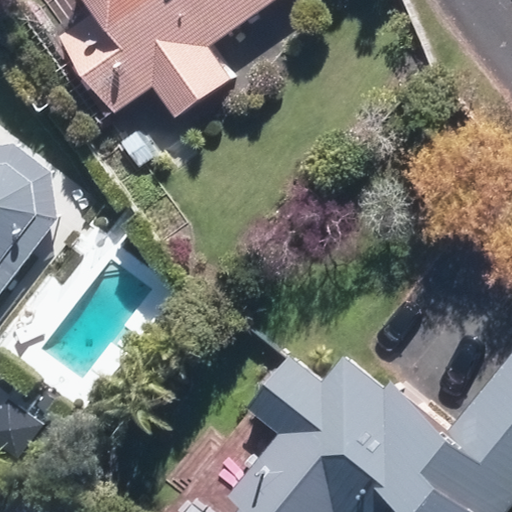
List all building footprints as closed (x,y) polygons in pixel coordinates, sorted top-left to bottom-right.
[(220,39),(275,0),(109,0),(70,27),(126,107),(163,79),(185,111),(242,70),(220,39)] [(164,150),(142,117),(113,136),(135,169),(164,150)] [(0,299),(67,212),(60,163),(24,136),(0,139),(0,299)] [(511,511),(511,346),(461,410),(402,362),(394,373),(353,340),(331,367),(301,342),(254,399),(286,425),(232,491),(245,501),(236,511),(511,511)] [(79,403),(50,382),(11,433),(29,447),(53,416),(64,425),(79,403)]
